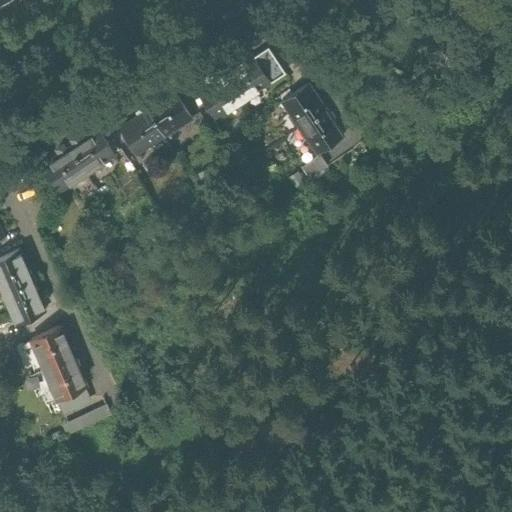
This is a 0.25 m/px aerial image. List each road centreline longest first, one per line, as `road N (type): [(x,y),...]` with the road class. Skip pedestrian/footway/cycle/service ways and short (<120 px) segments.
road 1 (residential): [(0,153),(125,408)]
road 2 (residential): [(244,0),(0,79)]
